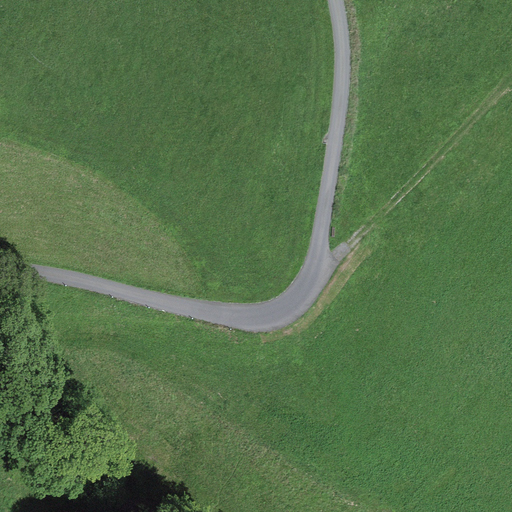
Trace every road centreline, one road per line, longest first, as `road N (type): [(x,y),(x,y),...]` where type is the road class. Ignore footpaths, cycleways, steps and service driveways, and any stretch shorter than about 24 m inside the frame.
road 1 (unclassified): [(336,0),(341,89),(319,245),(309,282),(285,308),(254,316),(201,311),(65,275),(0,267)]
road 2 (track): [(309,282),(511,75)]
